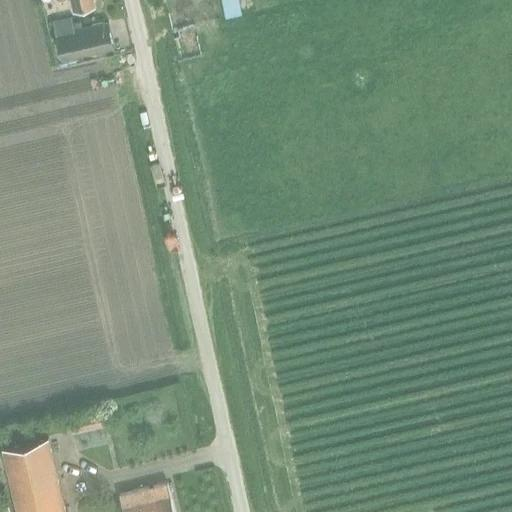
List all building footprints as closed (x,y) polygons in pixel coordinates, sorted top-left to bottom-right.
[(70,0),(73,7),(82,5),(83,10),(89,8),(88,4),(94,3),(92,0),(70,0)] [(71,15),(52,20),(55,31),(61,58),(114,46),(108,19),(74,27),(71,15)] [(99,408),(90,410),(94,425),(103,423),(99,408)] [(66,511),(49,437),(5,447),(19,511),(66,511)] [(175,511),(168,478),(117,490),(122,511),(175,511)]
